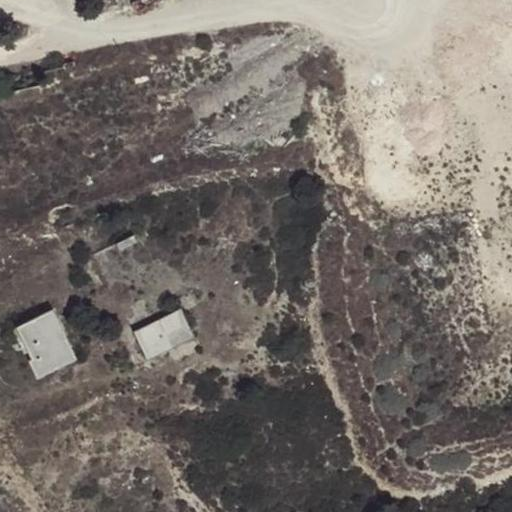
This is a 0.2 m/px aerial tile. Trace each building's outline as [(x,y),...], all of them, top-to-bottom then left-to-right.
[(118,55),(73,66),(78,87),(123,77),(118,55)] [(6,94),(10,112),(71,97),(64,68),(45,72),(48,85),(6,94)] [(294,72),(273,77),(280,105),(301,100),(294,72)] [(75,106),(35,115),(41,139),(80,129),(75,106)] [(29,359),(38,377),(77,359),(53,309),(17,326),(33,358),(29,359)] [(148,359),(193,337),(180,309),(134,331),(148,359)]
